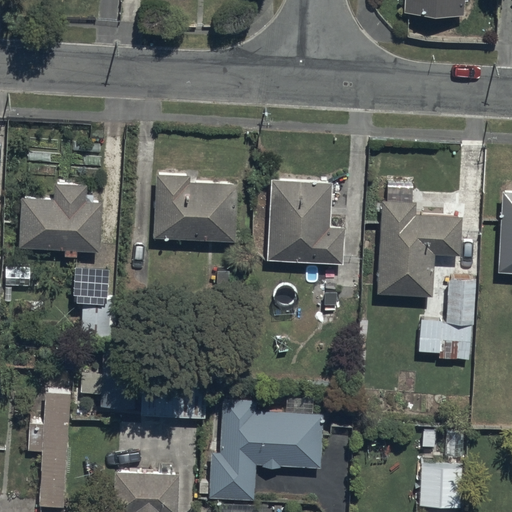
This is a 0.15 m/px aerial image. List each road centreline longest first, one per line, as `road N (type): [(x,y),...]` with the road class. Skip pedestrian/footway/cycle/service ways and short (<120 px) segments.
road 1 (residential): [(309,81),(0,65)]
road 2 (residential): [(511,93),(309,81)]
